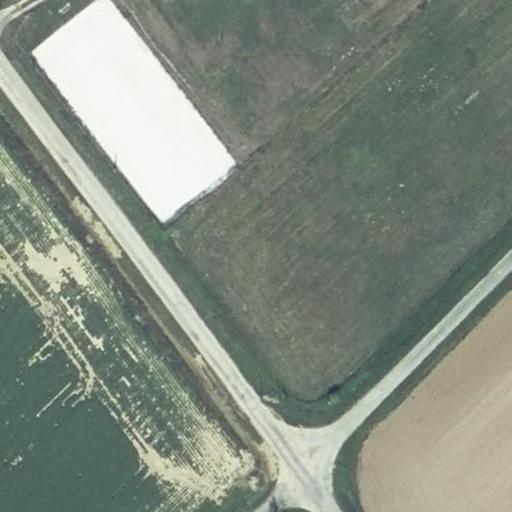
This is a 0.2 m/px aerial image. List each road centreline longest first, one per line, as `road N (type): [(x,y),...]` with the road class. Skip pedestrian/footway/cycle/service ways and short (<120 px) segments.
road 1 (tertiary): [(0,62),(304,474)]
road 2 (tertiary): [(511,259),(304,474)]
